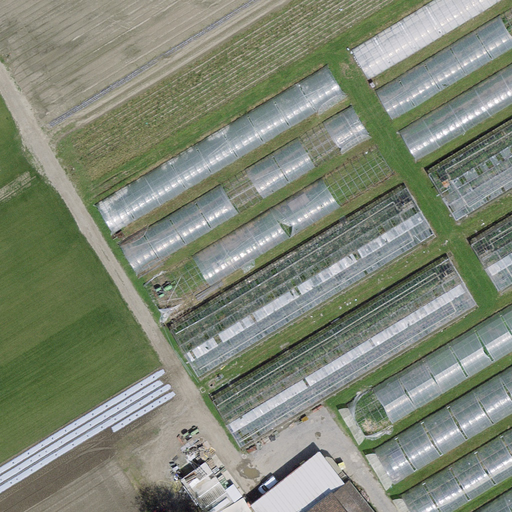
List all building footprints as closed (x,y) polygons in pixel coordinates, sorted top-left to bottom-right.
[(507,0),(441,0),(351,55),(369,84),(507,0)] [(511,49),(511,8),(373,90),(391,121),(511,49)] [(511,103),(511,61),(397,132),(415,162),(511,103)] [(344,98),(325,66),(93,205),(113,237),(344,98)] [(367,140),(349,109),(118,245),(137,276),(367,140)] [(511,119),(425,172),(456,223),(511,189),(511,119)] [(392,176),(374,147),(145,285),(163,314),(392,176)] [(403,183),(168,327),(200,379),(435,235),(403,183)] [(511,216),(469,243),(501,294),(511,287),(511,216)] [(446,254),(211,397),(242,449),(478,306),(446,254)] [(511,353),(511,303),(344,404),(365,442),(511,353)] [(511,411),(511,365),(371,449),(392,484),(511,411)] [(450,511),(511,475),(511,427),(399,495),(409,511),(450,511)] [(254,511),(371,511),(348,482),(344,485),(319,453),(250,506),(254,511)] [(511,511),(511,487),(470,511),(511,511)]
